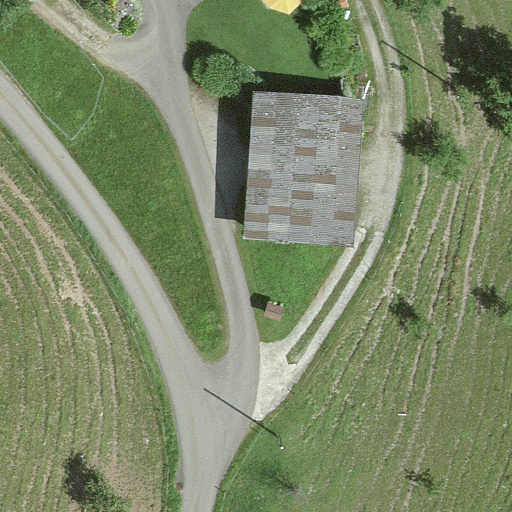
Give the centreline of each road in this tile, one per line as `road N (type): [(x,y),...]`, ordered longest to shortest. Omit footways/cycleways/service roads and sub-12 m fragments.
road 1 (track): [(373,0),(393,63),(393,122),(389,172),(360,259),(303,340),(210,429)]
road 2 (track): [(0,99),(100,222),(170,345),(210,429),(197,511)]
road 3 (track): [(162,0),(191,163),(239,320),(240,400)]
